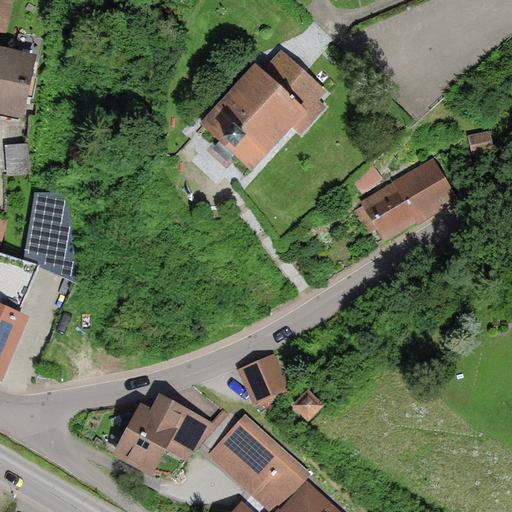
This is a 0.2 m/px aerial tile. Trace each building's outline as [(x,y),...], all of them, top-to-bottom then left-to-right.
[(0,0),(0,43),(15,47),(23,0),(0,0)] [(0,117),(24,123),(39,52),(15,47),(0,43),(0,117)] [(316,84),(284,55),(265,76),(257,68),(204,126),(228,148),(251,170),(303,115),(310,121),(323,107),(308,92),(316,84)] [(360,207),(385,248),(458,203),(433,163),(360,207)] [(10,221),(0,218),(0,247),(4,248),(10,221)] [(0,386),(3,387),(45,273),(0,256),(0,386)] [(286,511),(327,474),(247,397),(205,445),(278,511),(286,511)] [(143,410),(121,456),(153,473),(171,439),(192,450),(214,425),(161,400),(157,410),(151,407),(148,412),(143,410)] [(360,511),(362,511),(327,474),(286,511),(360,511)] [(237,511),(263,511),(249,499),(237,511)]
